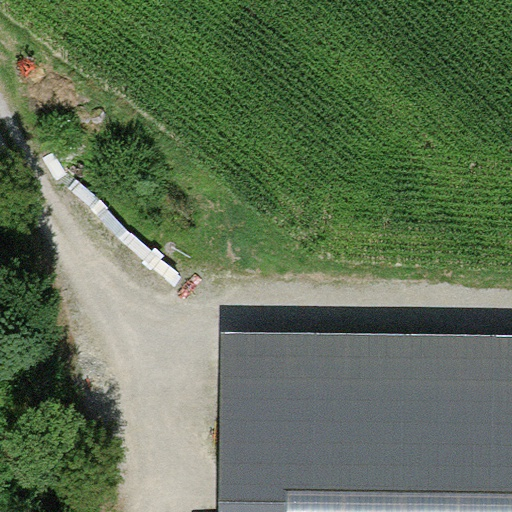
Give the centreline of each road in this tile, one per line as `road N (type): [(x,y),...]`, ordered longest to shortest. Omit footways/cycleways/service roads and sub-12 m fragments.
road 1 (track): [(0,114),(28,148),(111,314),(148,511)]
road 2 (track): [(511,317),(111,314)]
